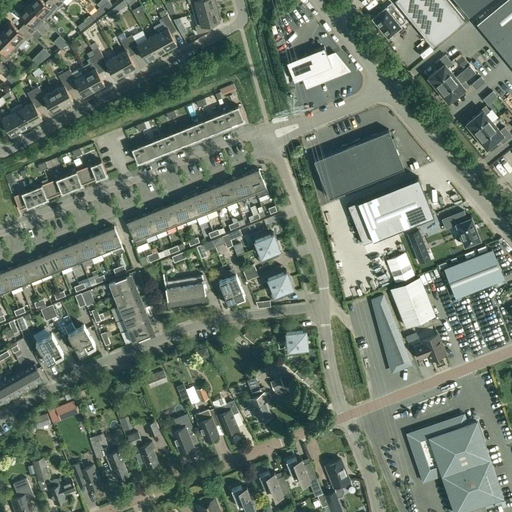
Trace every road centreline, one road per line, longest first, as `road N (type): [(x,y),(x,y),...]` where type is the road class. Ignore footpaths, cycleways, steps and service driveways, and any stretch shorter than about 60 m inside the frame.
road 1 (residential): [(0,419),(89,368),(183,330),(324,306)]
road 2 (residential): [(270,138),(265,128),(0,234)]
road 3 (residential): [(0,258),(273,148)]
road 4 (residential): [(239,0),(239,24),(0,150)]
road 5 (residential): [(106,511),(346,416)]
road 6 (unclassified): [(511,241),(382,84)]
road 7 (unclassified): [(346,416),(511,350)]
road 8 (unclassified): [(324,306),(313,245),(273,148)]
road 9 (unclassified): [(382,84),(364,100),(270,138)]
